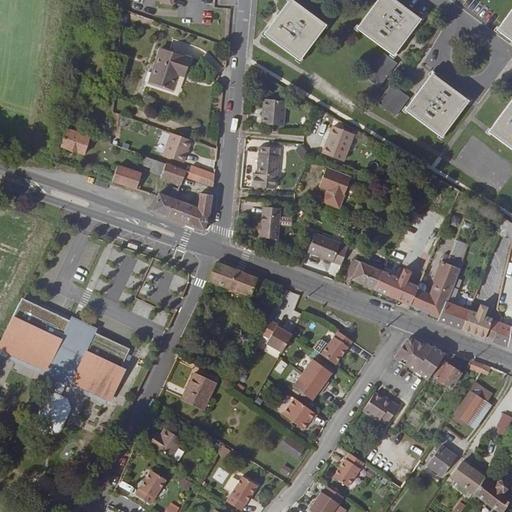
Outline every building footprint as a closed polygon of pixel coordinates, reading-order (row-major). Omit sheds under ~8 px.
[(295,0),(286,0),(263,31),(297,57),(325,22),(295,0)] [(376,0),(354,27),(392,55),(418,21),(392,0),(376,0)] [(511,7),(494,31),(511,45),(511,7)] [(169,67),(175,69),(182,53),(153,42),(141,75),(164,83),(169,67)] [(364,75),(378,86),(396,63),(382,52),(364,75)] [(402,109),(438,136),(464,101),(429,73),(402,109)] [(376,100),(394,115),(408,97),(389,83),(376,100)] [(257,122),(278,124),(280,100),(258,98),(257,122)] [(511,100),(489,133),(511,149),(511,100)] [(63,146),(86,153),(93,134),(86,132),(86,129),(83,129),(82,132),(69,127),(70,121),(63,118),(59,131),(66,133),(63,146)] [(323,152),(343,159),(352,132),(332,125),(323,152)] [(158,154),(178,161),(186,139),(166,131),(158,154)] [(248,172),(246,184),(271,185),(274,146),(254,144),(252,172),(248,172)] [(160,161),(156,173),(167,178),(171,165),(160,161)] [(206,171),(187,164),(185,170),(212,180),(212,174),(206,172),(206,171)] [(180,175),(211,187),(212,180),(185,170),(171,165),(167,178),(178,182),(180,175)] [(139,175),(116,167),(112,180),(134,188),(138,179),(139,175)] [(333,190),(331,194),(329,193),(326,201),(340,206),(350,175),(326,167),(319,185),(330,188),(333,190)] [(157,196),(153,211),(168,217),(173,198),(159,193),(157,196)] [(202,230),(208,212),(210,195),(198,193),(193,207),(173,198),(168,217),(202,230)] [(253,234),(272,235),(275,205),(259,203),(257,224),(254,224),(253,234)] [(314,234),(307,253),(341,265),(346,251),(347,247),(314,234)] [(447,258),(442,256),(431,284),(435,288),(432,297),(425,313),(438,318),(447,294),(466,246),(454,241),(447,258)] [(343,277),(350,281),(373,290),(380,273),(351,260),(343,277)] [(258,292),(265,295),(271,286),(219,264),(214,265),(206,281),(254,300),(258,292)] [(372,291),(407,306),(414,289),(415,288),(389,276),(389,274),(383,271),(382,274),(380,273),(373,290),(372,291)] [(432,297),(435,288),(431,284),(427,295),(432,297)] [(285,293),(286,292),(280,289),(275,300),(280,302),(285,293)] [(419,311),(425,294),(414,289),(407,306),(419,311)] [(432,297),(427,295),(425,294),(419,311),(425,313),(432,297)] [(438,318),(437,321),(460,330),(467,311),(450,304),(452,296),(447,294),(438,318)] [(128,353),(24,303),(2,346),(106,397),(128,353)] [(467,311),(460,330),(492,342),(498,323),(482,316),(486,308),(479,305),(475,314),(469,311),(467,311)] [(266,345),(280,354),(291,337),(276,328),(277,326),(271,322),(262,336),(269,341),(266,345)] [(492,342),(511,349),(511,327),(498,323),(492,342)] [(349,341),(335,331),(319,355),(333,365),(349,341)] [(427,356),(416,350),(417,347),(408,342),(400,343),(390,361),(423,382),(440,354),(432,349),(430,355),(427,356)] [(421,346),(420,349),(417,347),(416,350),(427,356),(430,355),(432,349),(428,347),(427,349),(421,346)] [(479,372),(484,365),(465,358),(462,365),(479,372)] [(275,370),(281,374),(288,364),(281,360),(275,370)] [(330,373),(311,360),(301,374),(323,389),(328,382),(325,380),(330,373)] [(430,381),(445,389),(455,373),(441,364),(438,368),(436,367),(429,377),(432,379),(430,381)] [(484,374),(487,366),(484,365),(479,372),(484,374)] [(177,397),(196,410),(212,386),(193,374),(177,397)] [(319,395),(323,389),(301,374),(292,387),(312,400),(317,393),(319,395)] [(486,403),(492,394),(472,382),(468,391),(482,400),(468,423),(475,427),(490,405),(486,403)] [(468,391),(453,414),(468,423),(482,400),(468,391)] [(60,434),(73,399),(55,393),(54,396),(46,393),(34,424),(60,434)] [(379,419),(386,424),(398,406),(390,401),(389,403),(372,393),(361,411),(377,421),(379,419)] [(301,406),(302,405),(291,397),(290,398),(291,399),(301,406)] [(297,412),(301,406),(291,399),(280,415),(301,429),(308,419),(297,412)] [(311,420),(315,414),(302,405),(301,406),(297,412),(308,419),(308,418),(311,420)] [(495,425),(506,430),(511,418),(501,414),(495,425)] [(157,435),(152,444),(155,446),(170,456),(172,457),(184,439),(166,427),(162,433),(160,437),(157,435)] [(279,447),(295,458),(302,448),(286,437),(279,447)] [(155,446),(152,452),(166,462),(170,456),(155,446)] [(218,454),(224,457),(229,451),(222,446),(218,454)] [(456,458),(443,448),(431,463),(444,473),(456,458)] [(389,482),(401,490),(420,461),(406,452),(398,465),(400,466),(389,482)] [(363,464),(360,462),(348,454),(332,478),(347,488),(363,464)] [(467,466),(463,462),(456,472),(460,475),(467,466)] [(442,475),(444,473),(431,463),(429,466),(442,475)] [(288,476),(292,469),(284,464),(280,472),(288,476)] [(460,475),(456,472),(451,478),(473,496),(485,480),(467,466),(460,475)] [(152,469),(137,493),(151,503),(167,479),(152,469)] [(36,484),(41,474),(34,470),(29,480),(36,484)] [(241,476),(224,501),(240,511),(255,485),(241,476)] [(189,491),(193,484),(183,478),(179,485),(189,491)] [(485,480),(473,496),(469,501),(476,507),(480,501),(494,511),(503,511),(511,501),(511,499),(503,493),(506,491),(507,486),(504,482),(499,482),(496,484),(495,487),(485,480)] [(310,511),(309,511),(329,511),(341,496),(327,486),(322,493),(320,492),(307,509),(310,511)]
